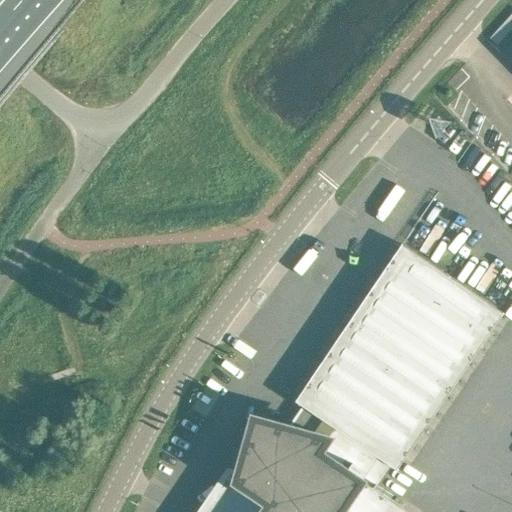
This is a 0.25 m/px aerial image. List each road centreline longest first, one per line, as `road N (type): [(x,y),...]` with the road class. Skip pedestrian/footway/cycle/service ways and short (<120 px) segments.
road 1 (unclassified): [(106,511),(179,375),(280,240),(483,0)]
road 2 (unclassified): [(0,297),(103,137)]
road 3 (unclassified): [(234,0),(103,137)]
road 4 (unknown): [(384,114),(511,250)]
road 5 (unknown): [(511,378),(439,473),(489,511)]
road 6 (unclassified): [(103,137),(0,53)]
